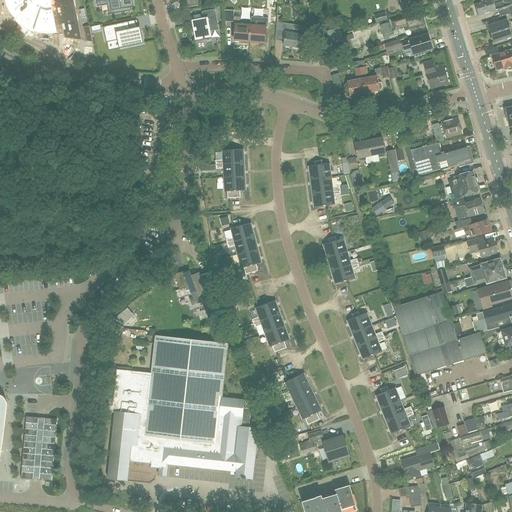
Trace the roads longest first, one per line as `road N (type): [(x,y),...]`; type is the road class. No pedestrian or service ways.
road 1 (unclassified): [(190,89),(170,241),(94,310),(84,331),(74,492)]
road 2 (residential): [(377,511),(373,470),(281,222),(276,158),(286,102)]
road 3 (residential): [(323,115),(330,87),(315,72),(178,68)]
road 4 (residential): [(176,88),(0,65)]
road 5 (residential): [(475,95),(349,120),(323,115)]
road 6 (secondary): [(511,212),(475,95)]
